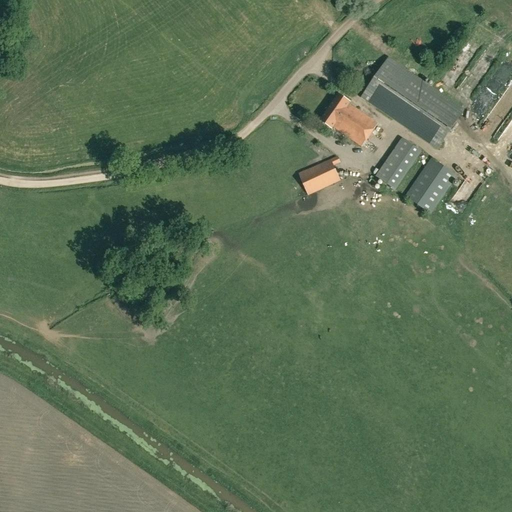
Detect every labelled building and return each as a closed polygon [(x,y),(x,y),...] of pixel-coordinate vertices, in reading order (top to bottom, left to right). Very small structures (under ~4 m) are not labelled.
[(437,149),(464,110),(389,58),(362,98),(437,149)] [(378,124),(349,104),(350,102),(339,94),(321,120),(332,128),(333,126),(362,146),(378,124)] [(484,136),(490,142),(495,137),(488,131),(484,136)] [(379,178),(396,189),(422,151),(405,140),(379,178)] [(331,159),(300,174),(309,194),(341,180),(340,178),(335,165),(340,162),(338,156),(331,159)] [(431,214),(458,175),(432,157),(405,196),(431,214)] [(492,187),(499,179),(495,176),(488,183),(492,187)] [(469,181),(455,203),(464,208),(478,186),(469,181)]
